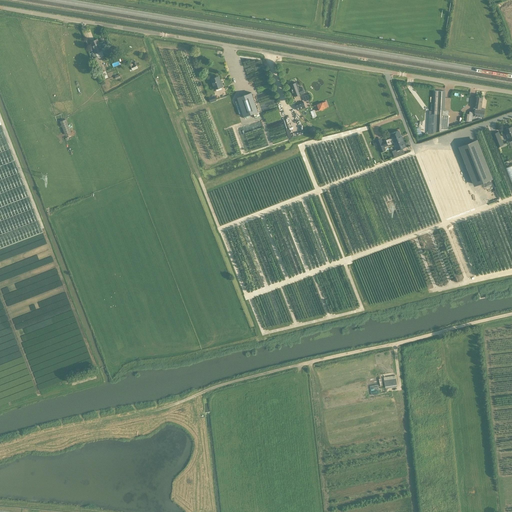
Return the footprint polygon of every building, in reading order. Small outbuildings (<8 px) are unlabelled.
[(500,7),(497,8),(500,15),(502,14),(505,20),(511,18),(508,8),(507,7),(501,9),(500,7)] [(102,50),(98,39),(90,42),(95,53),(97,52),(99,58),(104,56),(102,50)] [(221,82),(218,76),(216,77),(215,76),(212,77),(211,78),(211,79),(214,89),(223,86),(221,82)] [(296,82),(295,83),(295,82),(294,81),(291,82),(291,84),(290,85),(294,96),(304,92),(302,87),(299,89),(296,82)] [(431,110),(429,110),(429,114),(431,114),(430,134),(448,128),(449,115),(447,114),(447,111),(444,111),(445,91),(433,90),(431,110)] [(251,93),(237,97),(243,117),(258,112),(251,93)] [(484,117),(484,116),(485,109),(481,108),(483,97),(475,96),(474,107),(475,108),(474,114),(475,114),(475,116),(484,117)] [(297,110),(305,107),(303,101),(295,104),(297,110)] [(316,111),(327,107),(325,101),(314,105),(316,111)] [(60,121),(65,134),(71,132),(66,119),(60,121)] [(0,248),(42,232),(0,122),(0,248)] [(399,130),(391,134),(396,146),(395,146),(397,150),(406,147),(402,138),(399,130)] [(501,141),(498,132),(492,134),(496,143),(501,141)] [(476,141),(460,147),(474,184),(491,178),(476,141)] [(338,246),(326,210),(308,199),(285,207),(283,206),(280,211),(223,230),(226,238),(226,239),(224,237),(242,294),(245,290),(246,291),(335,262),(329,259),(332,258),(333,257),(331,256),(333,255),(331,253),(333,253),(335,254),(333,256),(336,258),(333,259),(335,260),(343,258),(340,248),(339,249),(337,248),(338,246)] [(395,375),(383,377),(385,388),(397,386),(395,375)]
